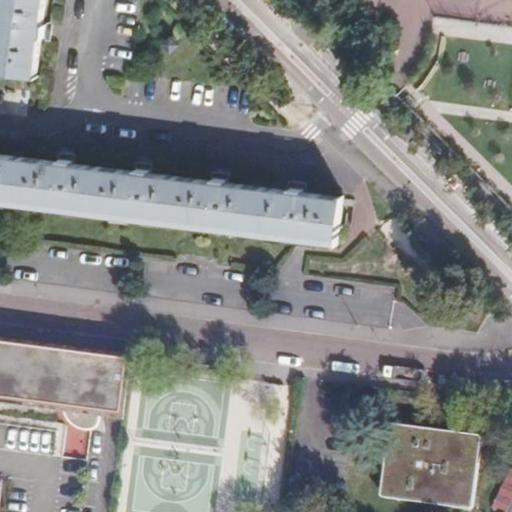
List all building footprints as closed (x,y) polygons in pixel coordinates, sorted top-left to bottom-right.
[(1,0),(0,13),(0,71),(38,76),(39,73),(34,73),(40,35),(43,36),(45,24),(42,24),(45,0),(1,0)] [(0,113),(27,115),(28,89),(0,87),(0,113)] [(0,200),(334,244),(333,247),(337,247),(344,196),(340,195),(340,198),(305,194),(306,191),(292,189),(292,192),(227,184),(228,181),(216,179),(216,182),(151,174),(152,171),(138,169),(138,172),(74,163),(75,161),(62,159),(61,161),(0,153),(0,200)] [(133,350),(0,332),(0,406),(124,423),(133,350)] [(391,421),(381,497),(473,510),(484,434),(391,421)]
